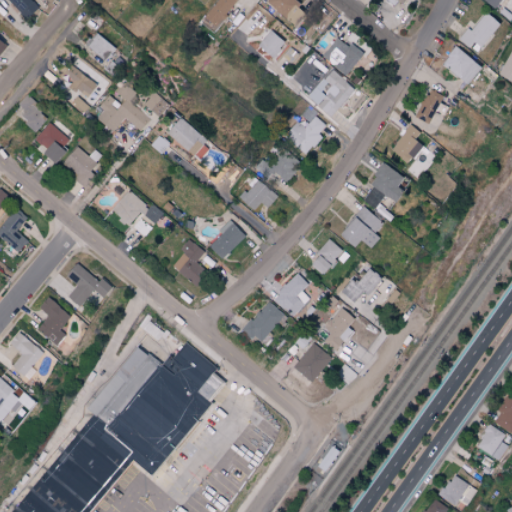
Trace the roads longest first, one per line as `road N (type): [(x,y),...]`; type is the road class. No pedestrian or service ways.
road 1 (tertiary): [(0,159),(319,431)]
road 2 (residential): [(201,329),(307,228),(349,173),(452,0)]
road 3 (secondary): [(511,300),(362,511)]
road 4 (secondary): [(388,511),(511,340)]
road 5 (residential): [(0,97),(69,13),(65,0)]
road 6 (residential): [(0,319),(79,227)]
